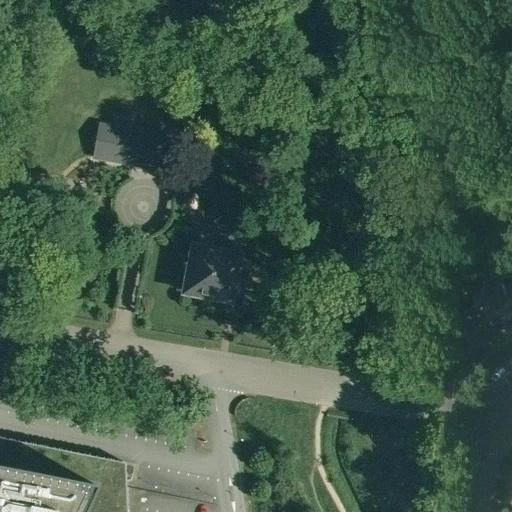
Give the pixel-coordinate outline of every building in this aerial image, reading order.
[(186,0),(194,11),(208,14),(221,6),(221,0),(186,0)] [(114,126),(103,124),(96,161),(165,173),(172,136),(130,129),(131,121),(115,119),(114,126)] [(193,249),(185,294),(229,302),(238,258),(234,257),(209,252),(212,236),(197,233),(194,250),(193,249)] [(442,246),(442,257),(442,267),(457,267),(457,246),(442,246)] [(501,253),(502,257),(509,272),(511,269),(511,248),(501,253)] [(466,336),(483,329),(483,330),(501,322),(500,321),(511,315),(511,287),(504,291),(498,277),(497,277),(491,266),(461,279),(466,291),(473,308),(457,315),(466,336)] [(0,511),(126,511),(125,467),(124,464),(45,449),(0,440),(0,511)]
